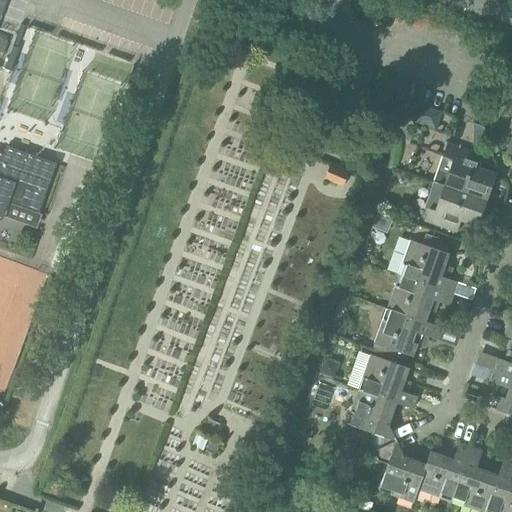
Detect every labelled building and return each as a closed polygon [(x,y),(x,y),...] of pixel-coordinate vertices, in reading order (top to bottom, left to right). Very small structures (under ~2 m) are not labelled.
[(436,130),(443,113),(414,102),(408,120),(436,130)] [(472,123),(471,144),(484,145),(481,127),(472,123)] [(433,183),(486,201),(495,175),(478,169),(482,158),(447,145),(442,158),(433,183)] [(9,203),(39,214),(57,164),(7,146),(4,155),(0,153),(0,220),(2,221),(9,203)] [(343,188),(349,173),(331,165),(325,180),(343,188)] [(429,209),(425,222),(456,233),(460,221),(476,227),(486,201),(433,183),(425,208),(429,209)] [(428,248),(411,242),(399,276),(452,295),(456,283),(450,281),(454,269),(444,266),(452,245),(432,238),(428,248)] [(399,276),(387,310),(425,323),(429,311),(434,312),(438,303),(448,306),(452,295),(399,276)] [(441,328),(425,323),(387,310),(375,344),(412,357),(417,344),(426,347),(429,337),(436,340),(441,328)] [(511,351),(508,350),(504,361),(496,358),(492,370),(511,376),(511,351)] [(371,356),(359,390),(396,403),(396,404),(412,409),(416,398),(407,394),(412,382),(404,380),(408,369),(371,356)] [(511,376),(492,370),(488,382),(497,385),(494,395),(500,398),(496,410),(511,416),(511,376)] [(388,428),(396,404),(396,403),(359,390),(347,425),(359,429),(355,440),(369,445),(373,453),(395,442),(388,428)] [(197,434),(192,446),(204,451),(209,439),(197,434)] [(211,440),(206,451),(217,455),(221,444),(211,440)] [(426,465),(403,457),(395,442),(373,453),(378,462),(388,466),(379,491),(414,504),(418,490),(417,490),(426,465)] [(442,456),(431,452),(430,452),(426,465),(417,490),(418,490),(451,502),(470,448),(459,444),(455,453),(445,449),(442,456)] [(479,461),(482,452),(470,448),(451,502),(478,511),(486,511),(499,476),(498,475),(488,472),(490,465),(479,461)] [(500,476),(486,511),(511,511),(511,462),(504,459),(498,475),(500,476)]
